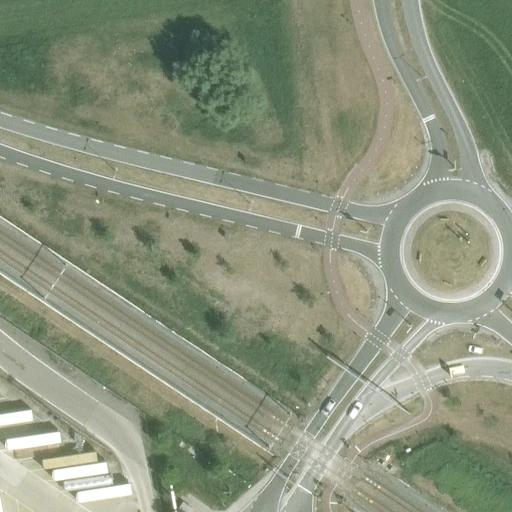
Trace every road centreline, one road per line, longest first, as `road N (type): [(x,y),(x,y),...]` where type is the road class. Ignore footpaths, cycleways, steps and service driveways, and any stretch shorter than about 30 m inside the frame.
road 1 (primary): [(400,216),(106,152),(0,119)]
road 2 (primary): [(0,151),(97,184),(359,247),(389,263)]
road 3 (primary): [(403,293),(259,511)]
road 4 (tertiary): [(477,195),(410,0)]
road 5 (tertiary): [(380,0),(435,137),(433,192)]
road 6 (primary): [(351,414),(457,369),(511,373)]
road 7 (primary): [(351,414),(445,314)]
